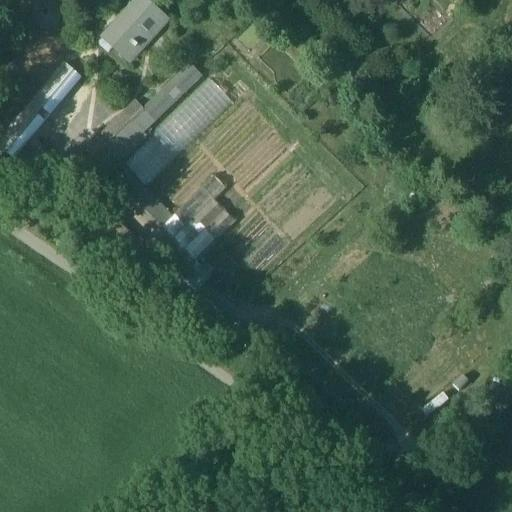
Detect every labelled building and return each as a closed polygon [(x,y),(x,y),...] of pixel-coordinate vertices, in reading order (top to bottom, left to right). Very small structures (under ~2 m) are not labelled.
[(163,19),(142,0),(136,0),(129,8),(131,10),(103,40),(129,64),(140,51),(137,48),(163,19)] [(142,113),(154,125),(200,80),(189,68),(142,113)] [(142,113),(135,106),(124,116),(143,135),(154,125),(142,113)] [(87,152),(110,175),(121,165),(147,139),(143,135),(124,116),(87,152)] [(144,185),(191,145),(173,124),(126,164),(144,185)] [(121,165),(110,175),(162,229),(173,219),(121,165)] [(223,191),(212,180),(173,219),(162,229),(195,263),(234,225),(211,202),(223,191)] [(431,197),(420,186),(406,200),(417,211),(431,197)] [(65,206),(108,245),(123,228),(85,194),(71,191),(51,202),(60,212),(65,206)] [(123,228),(108,245),(136,272),(152,255),(123,228)] [(136,272),(235,363),(252,344),(152,255),(136,272)]
